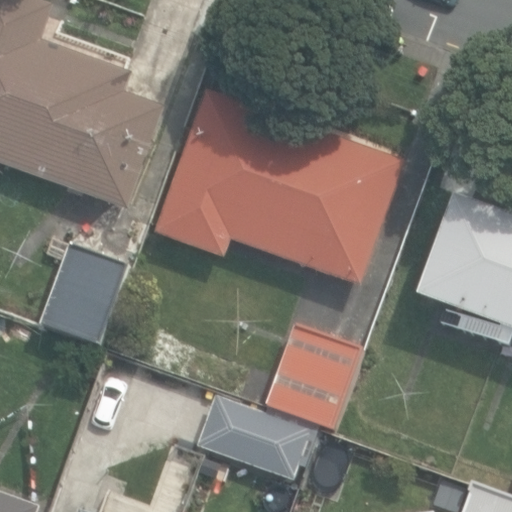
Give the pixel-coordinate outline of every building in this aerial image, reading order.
[(0,0),(0,155),(122,199),(158,98),(120,85),(126,66),(36,34),(47,0),(0,0)] [(227,234),(357,281),(402,157),(206,87),(155,228),(221,252),(227,234)] [(419,289),(511,322),(511,213),(455,193),(419,289)] [(38,319),(95,341),(125,261),(68,240),(38,319)] [(265,401),(331,424),(360,344),(293,320),(265,401)] [(199,439),(292,472),(309,425),(215,392),(199,439)] [(511,511),(511,493),(475,481),(464,511),(511,511)] [(0,511),(37,511),(40,503),(0,488),(0,511)]
